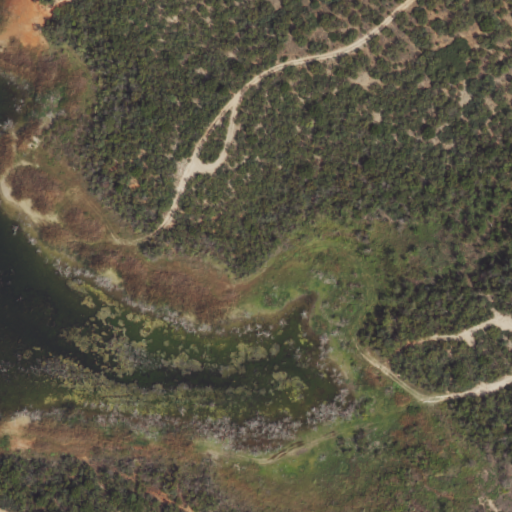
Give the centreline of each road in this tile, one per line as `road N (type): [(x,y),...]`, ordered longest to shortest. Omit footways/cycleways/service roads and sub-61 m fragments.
road 1 (residential): [(0,480),(41,488),(383,407),(511,350)]
road 2 (residential): [(254,106),(262,46),(229,85),(212,144),(254,106)]
road 3 (residential): [(406,0),(374,18),(262,46)]
